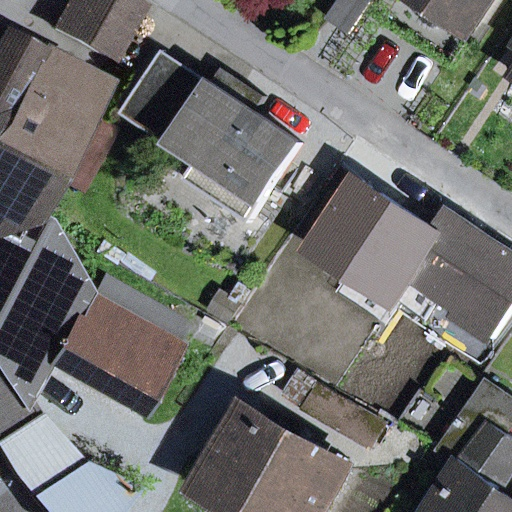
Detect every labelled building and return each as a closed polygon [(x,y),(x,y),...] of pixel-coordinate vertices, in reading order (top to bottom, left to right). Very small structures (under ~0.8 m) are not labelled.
[(123,0),(72,0),(56,30),(109,59),(137,8),(123,0)] [(343,0),(330,20),(352,35),(375,0),(343,0)] [(422,0),(473,33),(494,0),(422,0)] [(0,109),(31,52),(0,35),(0,109)] [(0,236),(12,242),(26,215),(94,85),(31,52),(0,109),(0,236)] [(207,98),(216,85),(166,52),(157,65),(207,98)] [(187,181),(252,224),(305,145),(255,111),(263,100),(240,84),(232,96),(216,85),(207,98),(157,65),(123,115),(176,150),(179,145),(201,160),(187,181)] [(216,85),(232,96),(240,84),(223,73),(216,85)] [(414,275),(440,235),(438,234),(397,206),(414,179),(368,148),(329,207),(344,217),(322,250),(397,300),(399,298),(414,275)] [(0,362),(13,381),(57,352),(87,300),(45,223),(26,215),(12,242),(0,236),(0,362)] [(511,314),(511,256),(451,215),(438,234),(440,235),(414,275),(463,308),(460,313),(497,337),(511,314)] [(87,300),(57,352),(145,401),(174,349),(87,300)] [(79,467),(38,419),(13,381),(0,362),(0,452),(12,474),(43,511),(112,511),(129,490),(79,467)] [(511,430),(511,398),(491,383),(461,425),(486,441),(496,426),(509,435),(511,430)] [(372,447),(385,425),(324,390),(311,411),(372,447)] [(246,511),(323,511),(347,470),(251,415),(207,490),(246,511)] [(464,466),(431,511),(490,511),(504,492),(511,496),(511,436),(509,435),(496,426),(486,441),(461,425),(443,452),(464,466)] [(511,511),(511,496),(504,492),(490,511),(511,511)]
